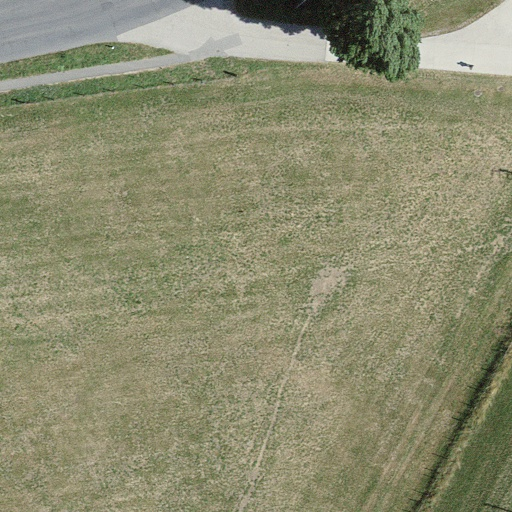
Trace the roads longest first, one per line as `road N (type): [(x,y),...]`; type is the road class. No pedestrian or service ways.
road 1 (residential): [(511,59),(221,36),(122,2)]
road 2 (tertiary): [(0,33),(122,2)]
